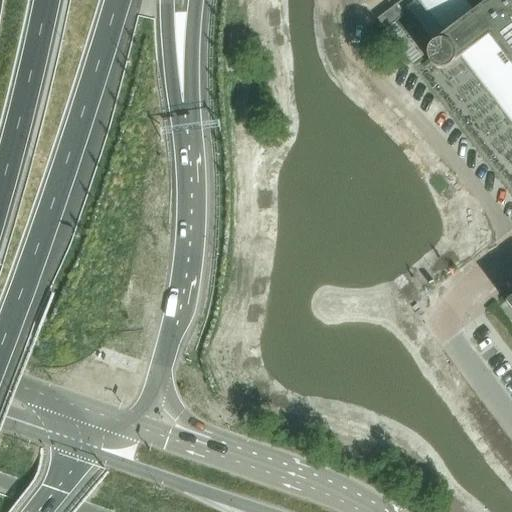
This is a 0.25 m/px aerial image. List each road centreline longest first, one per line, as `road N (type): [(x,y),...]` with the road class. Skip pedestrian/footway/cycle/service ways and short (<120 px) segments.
road 1 (trunk): [(0,348),(116,0)]
road 2 (trunk): [(157,377),(183,238),(184,121)]
road 3 (residential): [(511,255),(451,303),(451,340),(511,421)]
road 4 (trunk): [(0,196),(45,0)]
road 5 (tertiary): [(80,449),(263,511)]
road 6 (tertiary): [(368,511),(207,450)]
road 7 (trunk): [(184,121),(166,0)]
road 8 (trunk): [(184,121),(195,0)]
